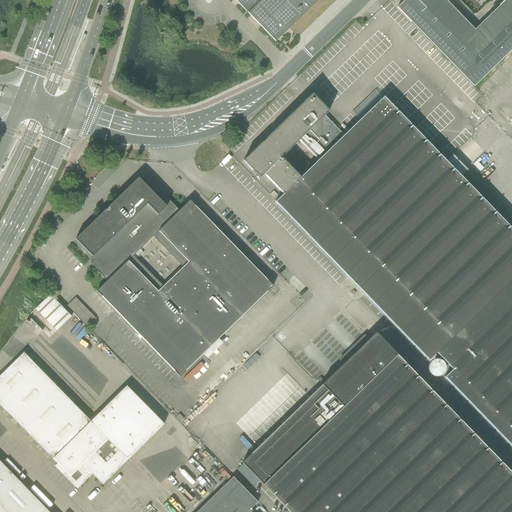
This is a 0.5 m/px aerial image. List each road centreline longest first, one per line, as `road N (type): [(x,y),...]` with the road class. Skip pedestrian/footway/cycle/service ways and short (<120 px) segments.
road 1 (unknown): [(0,360),(20,338),(46,340),(131,379),(173,421),(173,446),(104,511)]
road 2 (tertiary): [(281,79),(230,119),(179,137),(124,135),(64,114)]
road 3 (secondary): [(0,248),(64,114)]
road 4 (secondary): [(64,114),(107,0)]
